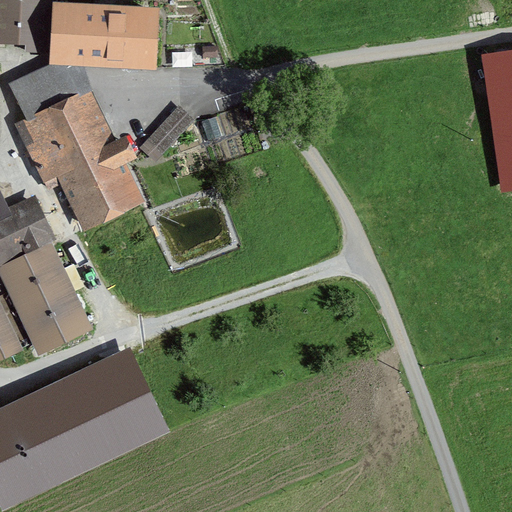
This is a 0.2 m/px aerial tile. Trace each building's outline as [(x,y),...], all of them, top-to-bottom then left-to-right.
[(0,0),(0,41),(32,43),(32,52),(47,52),(48,44),(54,44),(55,0),(0,0)] [(57,55),(149,60),(151,19),(121,18),(121,10),(59,6),(57,55)] [(511,53),(487,57),(505,189),(511,187),(511,53)] [(67,190),(84,223),(134,198),(117,165),(134,156),(125,140),(109,148),(82,95),(20,126),(52,189),(64,183),(60,176),(70,171),(77,185),(67,190)] [(179,109),(158,132),(171,145),(192,122),(179,109)] [(207,140),(223,135),(218,116),(202,121),(207,140)] [(0,358),(15,351),(0,320),(0,262),(4,261),(45,349),(84,331),(42,243),(51,239),(33,201),(7,213),(0,197),(0,358)] [(135,347),(0,402),(0,504),(171,434),(135,347)]
